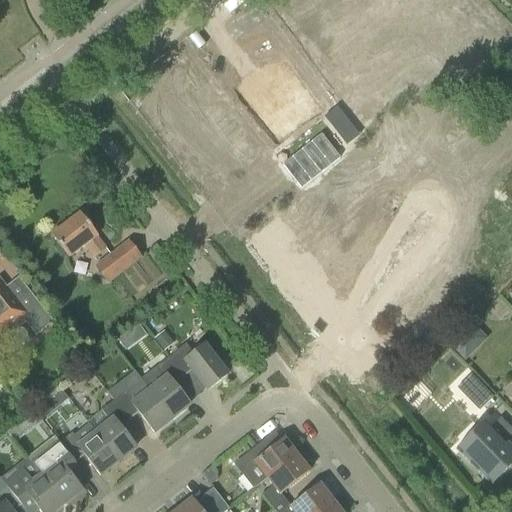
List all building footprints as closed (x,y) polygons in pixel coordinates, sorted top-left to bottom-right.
[(376,0),(394,22),(409,11),(415,18),(434,3),(432,0),(376,0)] [(349,18),(344,12),(306,41),(328,69),(352,51),(360,61),(372,51),(394,80),(408,69),(385,40),(379,45),(363,25),(359,28),(351,17),(349,18)] [(268,66),(239,89),(280,140),(302,123),(311,135),(327,122),(304,93),(299,97),(295,91),(290,95),(268,66)] [(203,125),(177,145),(211,187),(232,171),(246,190),(265,175),(245,148),(230,159),(203,125)] [(395,140),(391,159),(400,161),(394,188),(471,206),(485,143),(463,137),(461,147),(406,134),(404,142),(395,140)] [(312,244),(360,271),(396,206),(348,179),(345,184),(337,179),(328,194),(337,199),(323,224),(314,219),(306,234),(315,239),(312,244)] [(251,210),(238,221),(245,230),(259,219),(251,210)] [(106,250),(96,237),(97,237),(80,215),(51,237),(68,259),(84,247),(94,259),(106,250)] [(450,319),(503,260),(496,254),(503,247),(488,234),(482,242),(461,223),(409,283),(430,301),(423,308),(438,321),(444,314),(450,319)] [(107,285),(141,259),(128,242),(94,267),(107,285)] [(16,304),(5,289),(0,282),(0,343),(25,324),(35,337),(52,323),(29,294),(16,304)] [(167,359),(183,379),(192,372),(208,392),(227,377),(223,372),(223,369),(223,365),(221,361),(219,358),(215,355),(211,353),(208,353),(203,347),(193,355),(185,345),(167,359)] [(465,362),(471,356),(460,345),(454,351),(465,362)] [(174,386),(183,379),(167,359),(155,369),(163,380),(149,392),(171,420),(189,406),(174,386)] [(456,389),(478,412),(492,398),(470,375),(456,389)] [(153,434),(171,420),(149,392),(134,403),(125,392),(113,402),(129,422),(138,415),(153,434)] [(33,412),(41,422),(54,411),(46,401),(33,412)] [(119,429),(129,422),(113,402),(101,412),(109,423),(95,434),(117,463),(135,449),(119,429)] [(511,439),(511,432),(499,419),(488,430),(485,426),(458,452),(490,484),(497,477),(498,478),(509,467),(508,466),(511,461),(511,454),(505,447),(511,439)] [(99,477),(117,463),(95,434),(80,446),(71,435),(59,445),(75,464),(84,457),(99,477)] [(267,479),(296,457),(283,440),(262,457),(256,449),(243,459),(234,466),(252,490),(266,479),(266,480),(267,479)] [(65,471),(75,464),(59,445),(32,466),(63,505),(81,491),(65,471)] [(273,511),(285,502),(280,496),(309,473),(296,457),(267,479),(266,480),(272,488),(261,496),(273,511)] [(39,511),(54,511),(63,505),(32,466),(17,477),(5,487),(20,507),(30,500),(39,511)] [(318,511),(331,502),(319,486),(290,508),(285,502),(273,511),(318,511)] [(13,511),(20,507),(5,487),(0,490),(0,511),(13,511)] [(176,511),(226,511),(228,510),(212,490),(202,498),(203,499),(195,505),(191,500),(176,511)] [(339,511),(331,502),(318,511),(339,511)]
